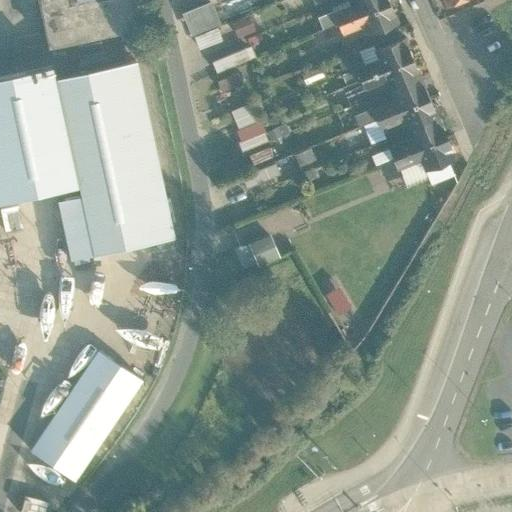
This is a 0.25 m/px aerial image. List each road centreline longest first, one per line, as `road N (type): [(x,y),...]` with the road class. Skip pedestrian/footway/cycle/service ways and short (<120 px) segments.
road 1 (residential): [(511,474),(413,494),(511,254)]
road 2 (residential): [(417,0),(470,129)]
